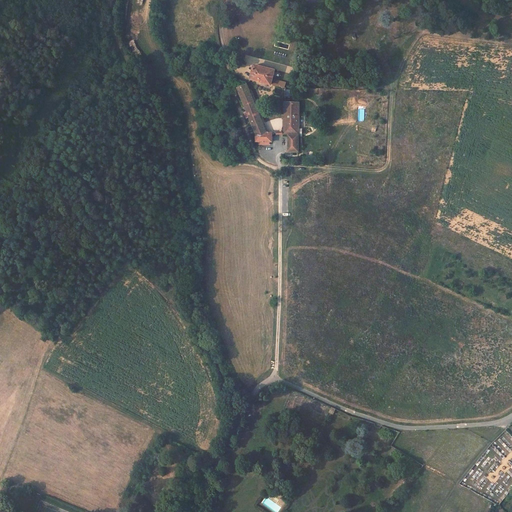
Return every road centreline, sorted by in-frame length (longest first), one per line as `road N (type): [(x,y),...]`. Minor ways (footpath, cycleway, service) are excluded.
road 1 (residential): [(187,511),(263,382),(276,379),(392,427),(511,416)]
road 2 (track): [(276,379),(279,148)]
